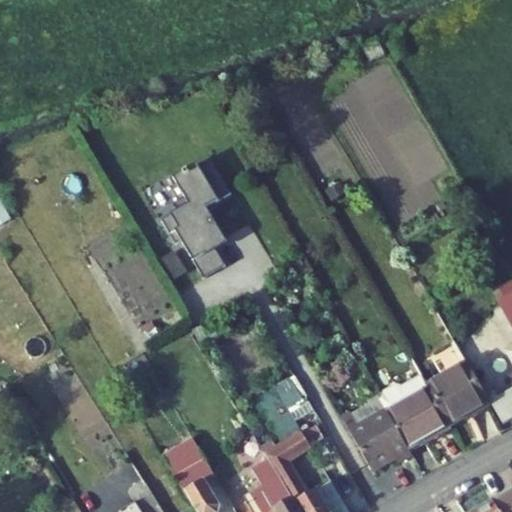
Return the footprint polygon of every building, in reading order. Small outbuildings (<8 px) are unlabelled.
[(378,39),(362,46),(371,63),(386,56),(378,39)] [(121,137),(125,146),(143,138),(139,129),(121,137)] [(232,196),(212,162),(200,170),(198,165),(174,180),(185,199),(173,206),(178,213),(162,222),(177,247),(182,243),(204,281),(226,268),(216,251),(228,244),(210,214),(217,210),(215,206),(232,196)] [(331,201),(346,193),(341,183),(326,192),(331,201)] [(290,268),(296,278),(308,271),(301,261),(290,268)] [(505,298),(500,289),(493,293),(498,301),(505,298)] [(511,293),(505,298),(498,301),(511,325),(511,388),(498,397),(490,401),(491,402),(504,426),(511,421),(511,293)] [(427,388),(449,426),(491,402),(490,401),(487,397),(469,364),(427,388)] [(275,387),(287,409),(303,400),(290,378),(275,387)] [(398,388),(380,398),(408,449),(449,426),(427,388),(423,379),(405,390),(398,388)] [(299,429),(287,409),(275,387),(256,397),(280,440),(299,429)] [(0,398),(9,415),(20,409),(9,389),(0,394),(0,398)] [(490,401),(498,397),(495,392),(487,397),(490,401)] [(370,404),(342,419),(372,470),(395,457),(399,463),(412,456),(408,449),(380,398),(379,397),(369,402),(370,404)] [(263,451),(270,463),(299,511),(348,511),(331,482),(308,496),(293,469),(288,472),(284,464),(311,449),(299,429),(280,440),(263,451)] [(219,511),(220,508),(205,482),(215,477),(193,440),(164,457),(172,470),(193,506),(197,511),(219,511)] [(299,511),(270,463),(254,472),(264,489),(245,500),(251,511),(299,511)] [(183,511),(193,506),(172,470),(161,476),(183,511)] [(511,511),(511,491),(493,503),(498,511),(511,511)] [(498,511),(493,503),(476,511),(498,511)]
